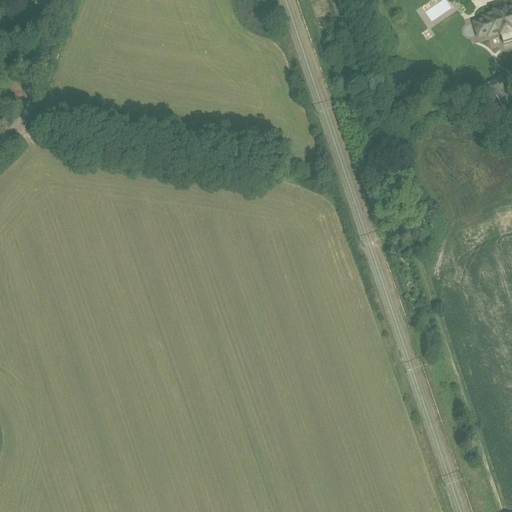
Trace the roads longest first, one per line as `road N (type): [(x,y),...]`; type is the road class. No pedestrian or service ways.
road 1 (track): [(501,511),(336,0)]
road 2 (unclassified): [(0,138),(42,65),(66,0)]
